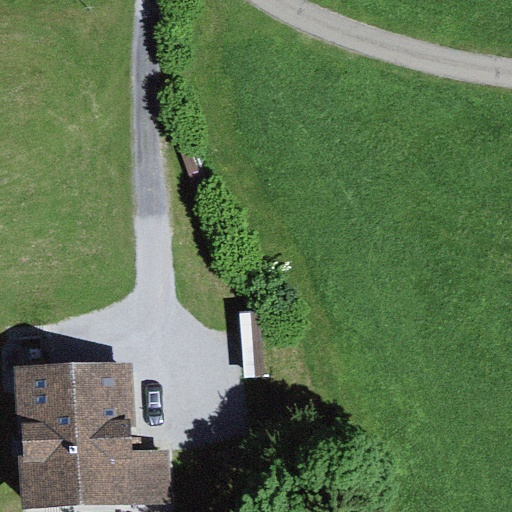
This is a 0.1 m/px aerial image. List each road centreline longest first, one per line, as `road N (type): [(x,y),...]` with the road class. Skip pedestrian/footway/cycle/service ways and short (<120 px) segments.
road 1 (track): [(156,353),(152,0)]
road 2 (unclassified): [(276,0),(306,20),(511,65)]
